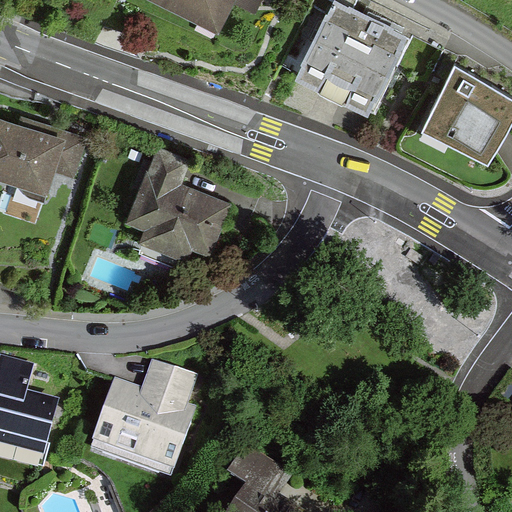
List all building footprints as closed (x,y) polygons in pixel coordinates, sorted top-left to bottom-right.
[(157,0),(219,30),(233,2),(255,13),(261,0),(157,0)] [(331,0),(330,0),(300,75),(374,105),(405,29),(331,0)] [(511,116),(511,91),(455,62),(421,124),(489,160),(511,116)] [(0,108),(0,174),(45,188),(63,128),(0,108)] [(189,165),(155,151),(125,223),(208,257),(230,205),(181,185),(189,165)] [(42,365),(5,354),(0,371),(0,450),(53,466),(72,403),(35,392),(42,365)] [(198,410),(190,408),(202,378),(155,358),(140,392),(117,385),(96,449),(178,475),(198,410)] [(238,511),(300,511),(258,483),(238,511)]
